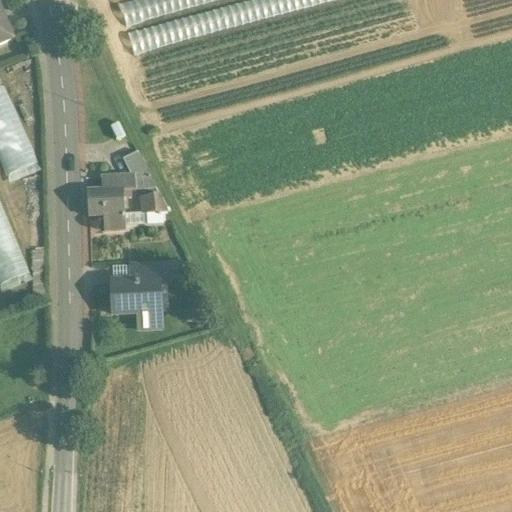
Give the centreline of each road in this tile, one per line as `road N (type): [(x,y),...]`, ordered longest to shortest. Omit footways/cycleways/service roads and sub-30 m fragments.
road 1 (track): [(317,511),(90,29),(76,13),(47,9)]
road 2 (tertiary): [(58,511),(68,378),(63,110),(45,0)]
